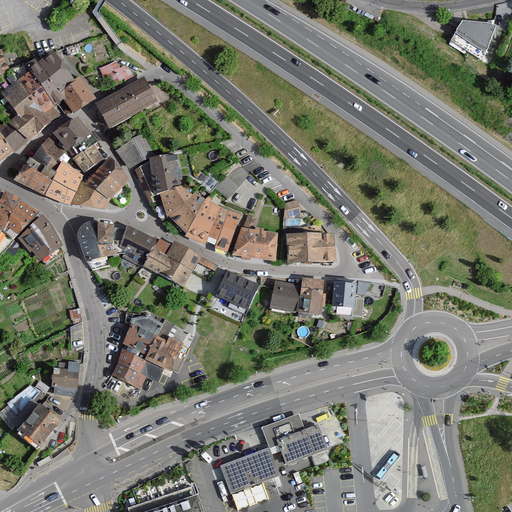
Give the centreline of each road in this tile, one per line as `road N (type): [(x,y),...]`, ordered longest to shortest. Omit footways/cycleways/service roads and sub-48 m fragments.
road 1 (residential): [(86,111),(156,71),(261,155),(338,233),(347,271),(256,267),(142,216)]
road 2 (motorway): [(117,0),(274,133),(396,260),(414,293),(410,331)]
road 3 (motorway): [(190,0),(511,218)]
road 4 (secondary): [(403,343),(182,415),(115,446),(92,469)]
road 5 (secondary): [(92,469),(124,467),(250,413),(353,383),(410,376)]
road 6 (motorway): [(511,180),(247,0)]
road 7 (tertiary): [(58,216),(96,326),(86,414),(92,469)]
road 8 (residential): [(142,216),(137,192),(86,111)]
